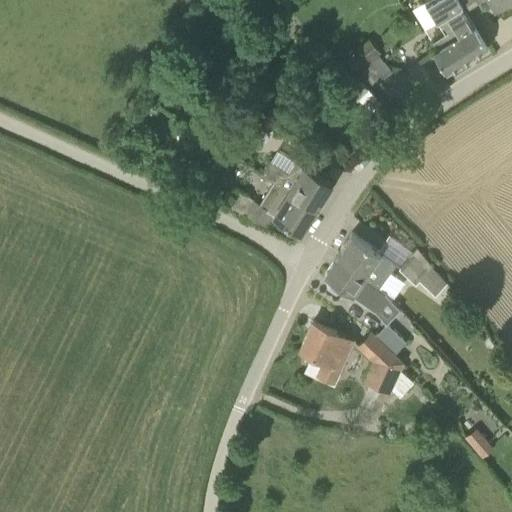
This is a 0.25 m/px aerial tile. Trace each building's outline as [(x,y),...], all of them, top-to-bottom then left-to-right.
[(446,71),(488,45),(463,6),(459,0),(421,0),(419,2),(433,23),(445,16),(457,35),(433,50),(446,71)] [(511,0),(478,0),(480,1),(481,0),(489,0),(496,12),(511,2),(511,0)] [(368,37),(345,56),(359,72),(381,52),(368,37)] [(212,137),(235,152),(244,137),(220,123),(212,137)] [(282,188),(284,185),(317,207),(331,184),(275,148),(259,174),(272,182),(282,188)] [(202,191),(206,171),(191,168),(187,188),(202,191)] [(317,207),(284,185),(282,188),(272,182),(258,205),(251,200),(238,192),(229,206),(265,227),(274,212),(303,229),(317,207)] [(399,266),(400,266),(413,252),(414,250),(390,233),(379,249),(353,231),(338,254),(365,273),(363,277),(384,292),(385,290),(386,291),(397,275),(391,271),(397,262),(400,265),(399,266)] [(400,266),(416,281),(420,278),(436,293),(448,281),(430,264),(428,266),(413,252),(400,266)] [(375,304),(384,292),(363,277),(365,273),(338,254),(326,271),(375,304)] [(342,371),(339,370),(353,338),(341,332),(314,320),(301,348),(309,352),(301,370),(335,386),(342,371)] [(395,352),(407,340),(388,322),(376,335),(395,352)] [(395,352),(376,335),(372,331),(359,344),(375,359),(366,379),(390,390),(404,360),(395,352)] [(483,455),(492,448),(475,428),(466,436),(483,455)]
